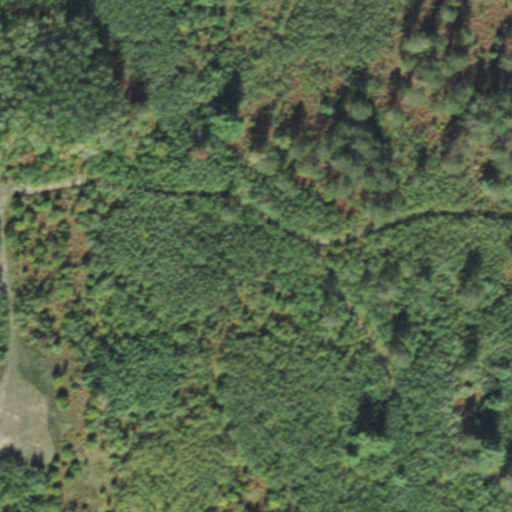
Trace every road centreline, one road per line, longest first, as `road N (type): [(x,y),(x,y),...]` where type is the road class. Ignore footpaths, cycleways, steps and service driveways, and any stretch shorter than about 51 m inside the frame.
road 1 (track): [(305,244),(459,208),(511,212),(423,474),(361,331),(305,244)]
road 2 (track): [(305,244),(216,190),(101,183),(0,191)]
